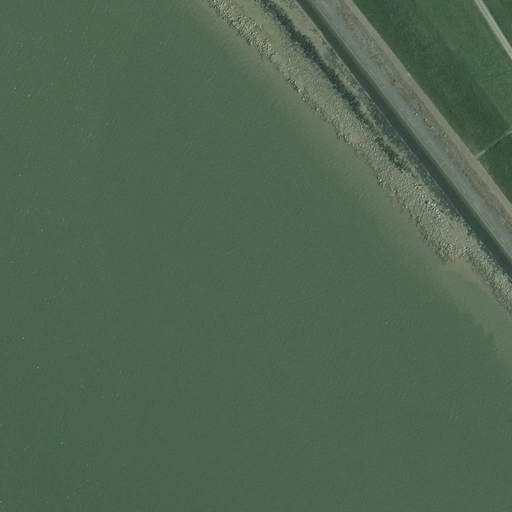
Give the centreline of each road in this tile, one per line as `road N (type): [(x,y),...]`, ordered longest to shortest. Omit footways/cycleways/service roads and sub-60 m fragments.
road 1 (trunk): [(209,0),(260,266),(280,511)]
road 2 (trunk): [(318,511),(297,261),(247,0)]
